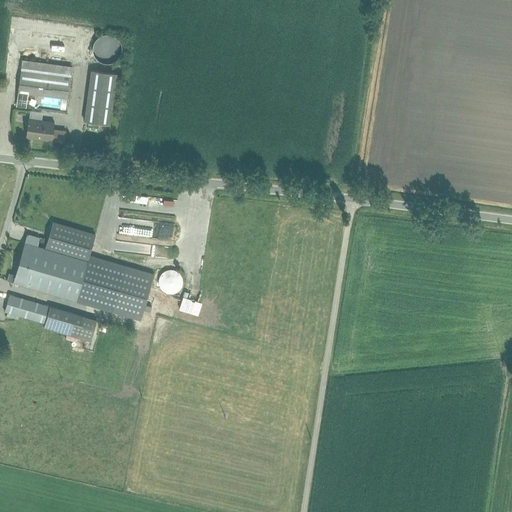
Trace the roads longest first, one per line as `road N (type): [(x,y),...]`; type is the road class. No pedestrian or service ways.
road 1 (residential): [(25,161),(347,198)]
road 2 (unclassified): [(351,199),(303,511)]
road 3 (track): [(379,0),(347,198)]
road 4 (unclassified): [(351,199),(511,219)]
